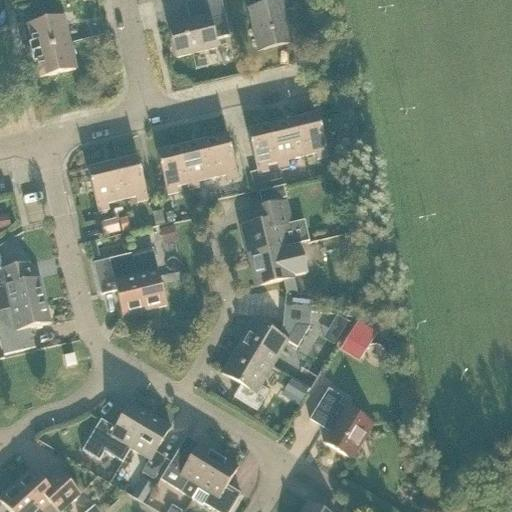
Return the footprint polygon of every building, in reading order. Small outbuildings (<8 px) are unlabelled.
[(272,0),(274,5),(247,12),(257,52),(290,45),(282,14),(293,11),(289,0),(272,0)] [(168,26),(176,59),(215,50),(213,43),(229,39),(224,20),(220,3),(195,9),(198,19),(168,26)] [(34,53),(68,45),(62,19),(28,27),(34,53)] [(34,53),(40,79),(74,71),(68,45),(34,53)] [(315,155),(316,160),(327,158),(317,115),(296,120),(305,157),(315,155)] [(267,127),(276,164),(277,170),(278,169),(288,167),(287,161),(305,157),(296,120),(267,127)] [(246,132),(257,175),(268,172),(266,166),(276,164),(267,127),(246,132)] [(228,136),(206,141),(215,177),(225,175),(227,182),(238,179),(228,136)] [(206,141),(178,148),(187,184),(186,185),(188,191),(191,190),(199,188),(198,182),(215,177),(206,141)] [(178,148),(157,153),(167,196),(178,194),(176,187),(186,185),(187,184),(178,148)] [(136,158),(115,163),(123,199),(133,197),(135,204),(146,201),(136,158)] [(349,174),(346,161),(332,164),(335,177),(349,174)] [(115,163),(86,170),(97,213),(107,211),(106,204),(123,199),(115,163)] [(262,205),(284,200),(281,190),(259,195),(262,205)] [(250,227),(240,229),(247,260),(285,250),(285,249),(308,244),(303,223),(290,226),(284,203),(259,210),(258,210),(247,212),(250,227)] [(154,229),(164,226),(160,213),(151,215),(154,229)] [(171,214),(163,216),(166,226),(174,224),(171,214)] [(0,218),(0,232),(8,231),(7,217),(0,218)] [(115,221),(99,225),(102,239),(119,235),(115,221)] [(158,232),(162,248),(177,244),(173,228),(158,232)] [(358,238),(345,241),(347,248),(353,252),(361,250),(358,238)] [(285,250),(247,260),(254,289),(283,282),(286,295),(285,295),(284,311),(309,314),(311,298),(296,296),(292,278),(305,275),(299,248),(286,252),(285,250)] [(165,307),(157,272),(151,251),(130,256),(143,313),(165,307)] [(92,265),(100,297),(115,293),(121,318),(143,313),(129,256),(92,265)] [(0,312),(44,302),(39,279),(32,281),(28,265),(1,272),(0,271),(0,312)] [(49,325),(44,302),(0,312),(0,341),(4,358),(34,351),(28,330),(49,325)] [(252,323),(237,348),(271,369),(286,345),(294,350),(307,328),(309,314),(284,311),(282,325),(283,325),(283,327),(276,337),(252,323)] [(336,318),(330,327),(341,334),(347,324),(336,318)] [(356,324),(340,349),(356,359),(372,334),(356,324)] [(237,348),(221,375),(239,387),(232,398),(255,412),(268,392),(260,387),(271,369),(237,348)] [(75,365),(73,356),(63,358),(66,368),(75,365)] [(279,399),(296,409),(306,392),(289,382),(279,399)] [(339,406),(343,400),(328,391),(309,422),(323,430),(325,427),(332,431),(323,445),(351,462),(373,427),(339,406)] [(130,451),(150,418),(130,406),(114,433),(101,425),(84,452),(98,461),(102,454),(121,465),(129,451),(130,451)] [(149,463),(141,475),(152,482),(165,461),(155,455),(170,429),(150,418),(130,451),(149,463)] [(176,457),(160,482),(181,495),(192,502),(218,458),(198,446),(188,464),(176,457)] [(218,458),(192,502),(201,507),(202,506),(212,511),(230,511),(240,496),(227,488),(238,470),(218,458)] [(32,472),(15,487),(37,511),(60,511),(64,509),(78,495),(58,473),(44,486),(32,472)] [(153,491),(142,484),(132,500),(143,506),(153,491)] [(37,511),(15,487),(0,501),(0,504),(7,511),(37,511)]
